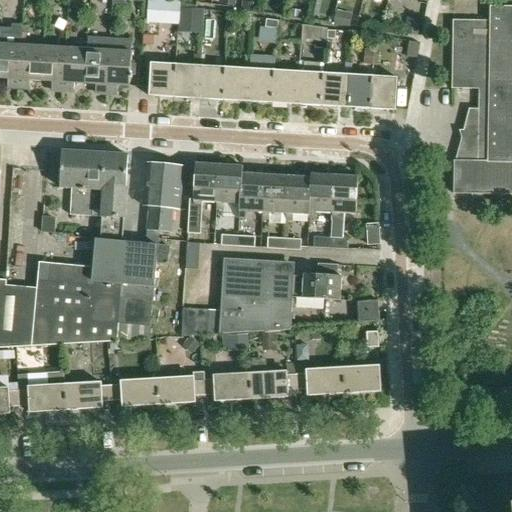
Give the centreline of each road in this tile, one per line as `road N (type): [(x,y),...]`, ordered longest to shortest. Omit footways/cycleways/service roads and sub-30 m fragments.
road 1 (unclassified): [(416,451),(398,167),(391,156),(372,148),(0,131)]
road 2 (residential): [(0,473),(416,451)]
